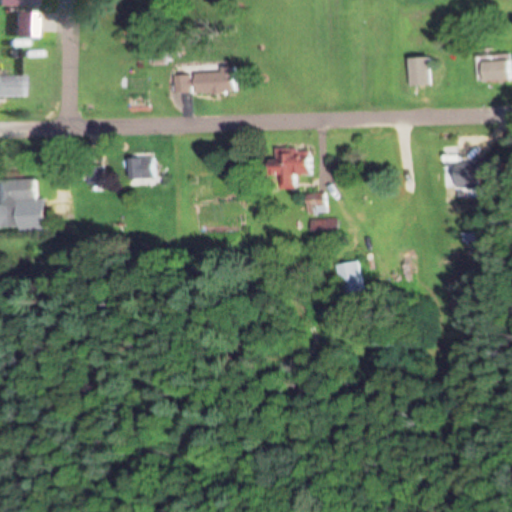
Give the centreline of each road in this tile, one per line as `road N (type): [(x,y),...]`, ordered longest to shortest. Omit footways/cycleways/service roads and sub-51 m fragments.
road 1 (residential): [(0,129),(511,113)]
road 2 (residential): [(68,0),(66,128)]
